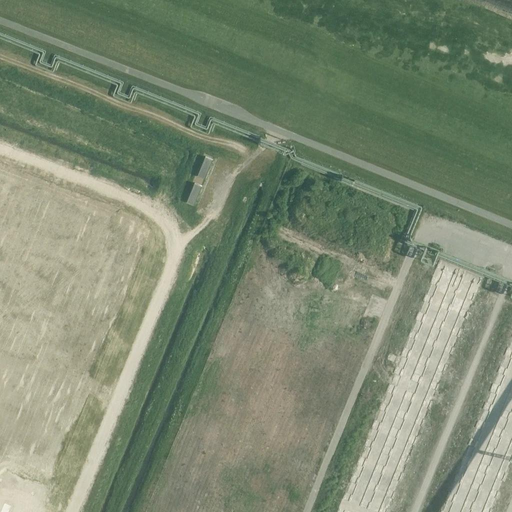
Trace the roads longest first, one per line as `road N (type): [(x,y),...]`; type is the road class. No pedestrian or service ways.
road 1 (unknown): [(307,511),(425,222),(511,257)]
road 2 (unclassified): [(70,511),(187,227)]
